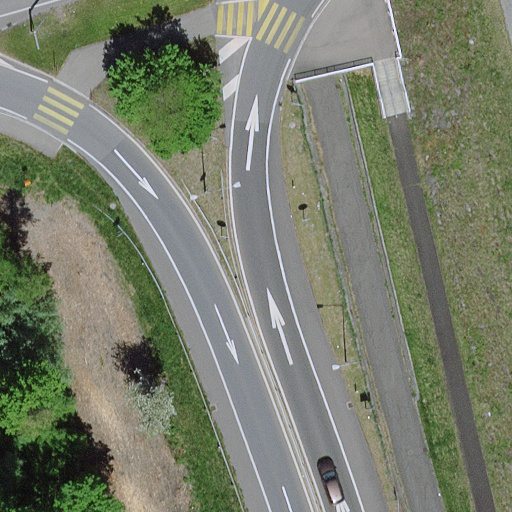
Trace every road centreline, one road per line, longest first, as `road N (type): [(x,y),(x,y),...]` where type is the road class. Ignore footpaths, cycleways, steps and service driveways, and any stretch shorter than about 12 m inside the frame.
road 1 (motorway): [(0,87),(100,132),(136,174),(207,283),(292,511)]
road 2 (motorway): [(342,511),(253,240),(250,139),(263,66),(302,0)]
road 3 (track): [(436,511),(380,321),(308,0)]
